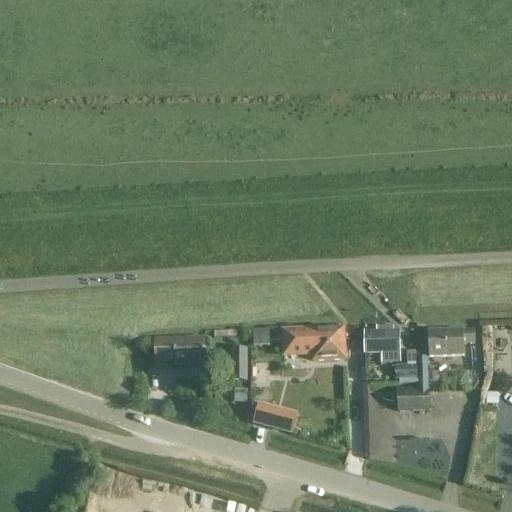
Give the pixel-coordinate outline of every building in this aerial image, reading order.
[(290,348),(301,347),(312,347),(313,362),(345,361),(344,341),(349,340),(348,327),(290,330),(290,348)] [(270,329),(249,330),(250,347),(271,346),(270,329)] [(509,330),(495,331),(498,375),(511,374),(509,330)] [(381,358),(399,357),(399,331),(365,332),(365,355),(381,354),(381,358)] [(463,356),(463,345),(473,345),(473,331),(462,331),(428,331),(429,358),(463,356)] [(187,339),(174,340),(174,335),(155,335),(155,342),(156,362),(175,362),(175,366),(205,365),(204,340),(187,341),(187,339)] [(246,352),(233,352),(233,384),(246,384),(246,352)] [(415,353),(406,353),(407,366),(416,365),(415,353)] [(427,383),(427,378),(426,358),(417,358),(417,370),(416,370),(416,379),(418,379),(418,390),(398,391),(399,413),(427,412),(427,395),(427,390),(428,390),(427,383)] [(397,380),(416,379),(416,370),(397,371),(397,380)] [(254,375),(254,413),(273,413),(273,375),(254,375)] [(233,390),(233,403),(246,404),(246,390),(233,390)] [(486,393),(485,406),(498,406),(498,394),(486,393)]
